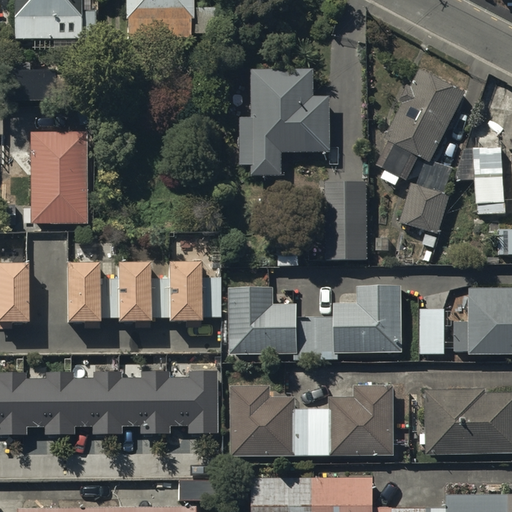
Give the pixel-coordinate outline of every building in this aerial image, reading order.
[(95,0),(13,0),(14,46),(80,46),(80,33),(95,33),(95,0)] [(193,0),(123,0),(124,27),(127,27),(127,42),(190,42),(190,38),(217,38),(217,12),(194,12),(193,0)] [(314,73),(250,75),(250,122),(240,122),(240,170),(251,170),(251,182),(280,182),(280,160),(329,160),(329,104),(314,104),(314,73)] [(463,97),(421,74),(412,93),(409,91),(401,106),(403,108),(384,143),(388,146),(375,169),(384,174),(379,184),(396,193),(401,184),(405,186),(418,162),(426,166),(463,97)] [(86,136),(29,136),(29,228),(86,229),(86,136)] [(502,151),(473,152),(475,208),(478,208),(479,217),(505,216),(502,151)] [(367,185),(324,186),(324,264),(368,264),(367,185)] [(449,200),(411,187),(398,227),(437,239),(449,200)] [(511,230),(498,231),(499,260),(511,259),(511,230)] [(99,267),(66,267),(66,330),(97,330),(97,323),(117,323),(117,330),(149,330),(149,323),(168,323),(168,330),(199,330),(199,322),(220,322),(219,280),(200,280),(200,271),(168,271),(168,284),(148,284),(148,272),(117,272),(117,283),(99,283),(99,267)] [(0,331),(27,331),(27,269),(0,268),(0,331)] [(273,294),(230,293),(230,359),(294,359),(294,365),(337,365),(337,357),(401,357),(401,291),(358,291),(358,308),(335,308),(335,323),(297,323),(297,310),(273,310),(273,294)] [(469,325),(454,326),(454,357),(468,357),(468,360),(511,360),(511,293),(469,293),(469,325)] [(444,312),(421,313),(421,357),(444,357),(444,312)] [(0,438),(28,438),(28,430),(44,430),(44,439),(75,439),(75,430),(92,430),(93,438),(122,437),(122,429),(140,429),(140,437),(170,436),(170,429),(188,429),(188,436),(218,436),(217,375),(190,375),(190,381),(169,381),(169,375),(141,375),(141,380),(123,380),(123,373),(93,374),(93,381),(74,381),(74,375),(46,375),(46,381),(27,381),(27,375),(0,375),(0,438)] [(270,391),(230,390),(230,463),(395,463),(395,390),(354,390),(354,401),(330,401),(330,413),(295,413),(295,404),(270,404),(270,391)] [(486,394),(425,395),(425,459),(511,459),(511,397),(486,397),(486,394)] [(217,482),(178,482),(178,505),(217,505),(217,482)] [(372,483),(250,482),(249,511),(511,511),(511,498),(446,499),(446,509),(372,509),(372,483)]
